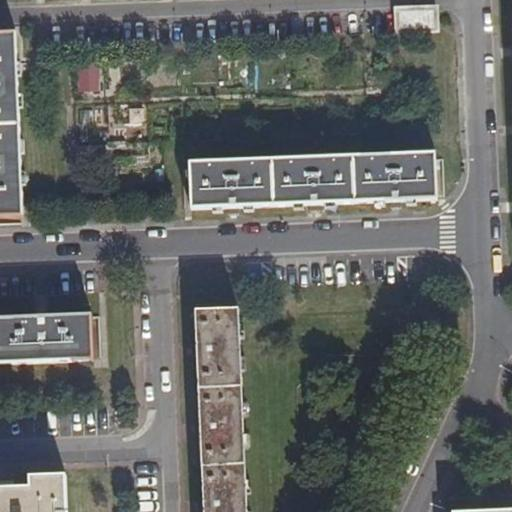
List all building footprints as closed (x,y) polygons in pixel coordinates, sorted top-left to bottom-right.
[(436,12),(401,12),(402,33),(437,30),(436,12)] [(0,218),(25,218),(18,35),(0,35),(0,218)] [(77,71),(80,94),(103,91),(100,68),(77,71)] [(192,165),(194,211),(438,202),(437,156),(192,165)] [(199,345),(205,511),(248,511),(240,312),(197,313),(199,345)] [(0,320),(0,366),(94,362),(93,317),(0,320)] [(34,478),(34,490),(0,491),(0,485),(0,511),(70,511),(69,477),(34,478)]
